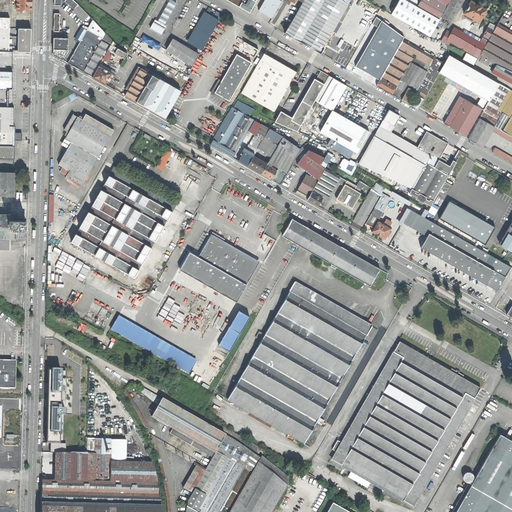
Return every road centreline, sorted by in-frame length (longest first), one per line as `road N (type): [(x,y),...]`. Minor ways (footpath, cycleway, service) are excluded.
road 1 (tertiary): [(511,329),(44,62)]
road 2 (tertiary): [(44,62),(31,511)]
road 3 (unclassified): [(511,170),(214,0)]
